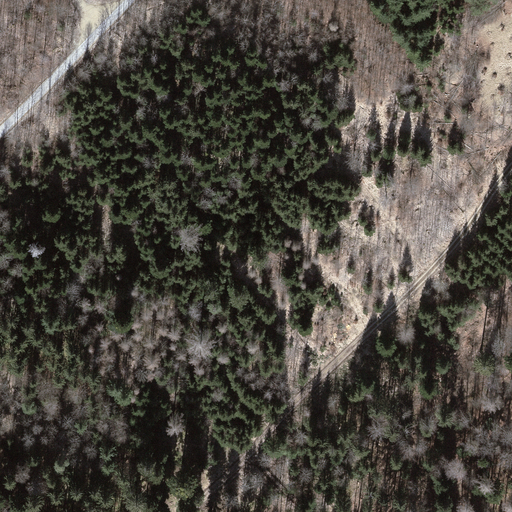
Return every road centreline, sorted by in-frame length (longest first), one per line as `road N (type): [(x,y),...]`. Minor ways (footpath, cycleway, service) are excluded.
road 1 (track): [(511,167),(426,276),(188,511)]
road 2 (tertiary): [(0,133),(131,0)]
